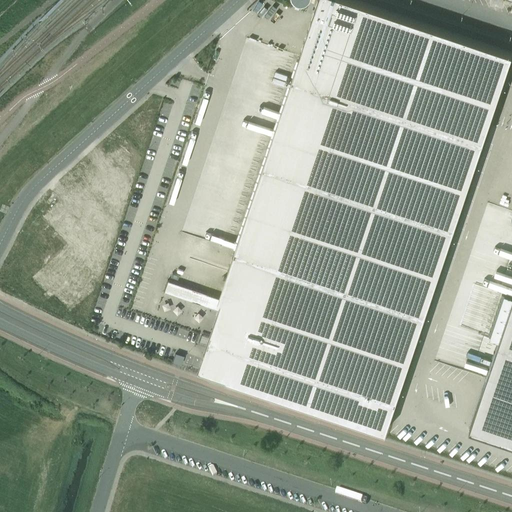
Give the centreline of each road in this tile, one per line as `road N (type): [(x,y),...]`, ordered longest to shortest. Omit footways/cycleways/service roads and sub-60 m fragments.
road 1 (unclassified): [(0,243),(37,183),(238,0)]
road 2 (tertiary): [(511,497),(238,407)]
road 3 (unclassified): [(121,428),(379,511)]
road 4 (tertiary): [(141,370),(0,306)]
road 5 (tertiary): [(0,321),(136,384)]
